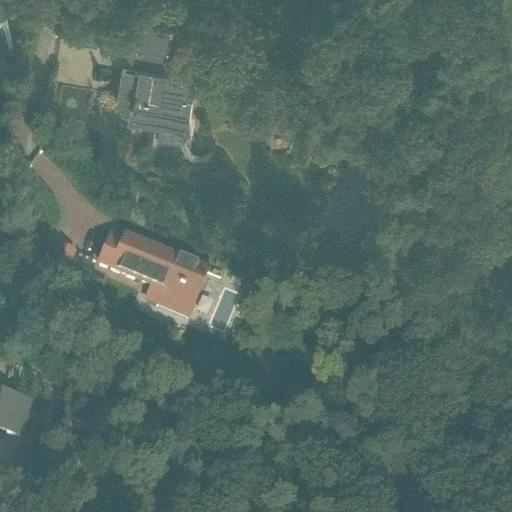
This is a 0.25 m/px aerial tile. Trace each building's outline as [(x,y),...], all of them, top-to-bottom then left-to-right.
[(103,20),(100,44),(121,47),(131,49),(132,44),(140,46),(140,49),(139,49),(139,50),(140,50),(136,69),(122,67),(119,88),(117,101),(131,104),(130,106),(129,115),(136,116),(137,121),(151,119),(151,118),(155,119),(154,125),(187,130),(189,116),(189,114),(195,76),(164,71),(170,30),(103,20)] [(15,56),(12,47),(0,50),(0,52),(2,59),(15,56)] [(208,274),(127,238),(125,242),(113,237),(100,265),(163,293),(157,306),(188,320),(208,274)] [(76,253),(59,246),(48,272),(64,280),(76,253)] [(258,298),(248,324),(254,326),(264,300),(258,298)] [(0,432),(18,437),(25,403),(33,405),(33,404),(5,398),(6,390),(0,388),(0,432)] [(95,418),(91,433),(112,438),(116,423),(95,418)] [(319,511),(317,494),(297,496),(299,511),(319,511)]
